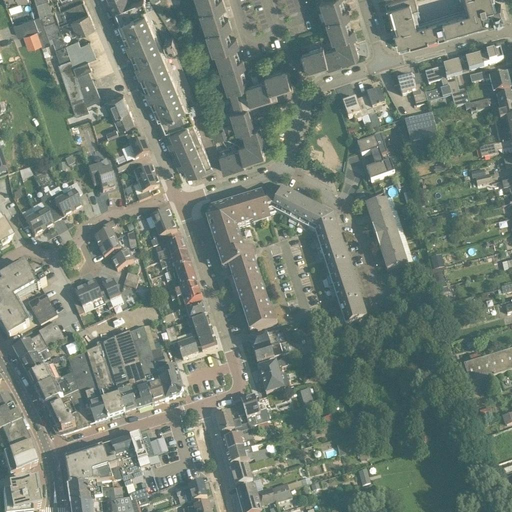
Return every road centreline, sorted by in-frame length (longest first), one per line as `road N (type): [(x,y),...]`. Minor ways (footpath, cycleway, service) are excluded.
road 1 (residential): [(202,408),(223,396),(230,358),(179,202)]
road 2 (residential): [(176,192),(96,0)]
road 3 (residential): [(381,305),(345,208),(280,167)]
road 4 (residential): [(49,462),(202,408)]
road 5 (residential): [(280,167),(312,92),(383,65)]
road 6 (residential): [(50,258),(77,244),(86,227),(176,192)]
road 7 (residential): [(383,65),(511,28)]
